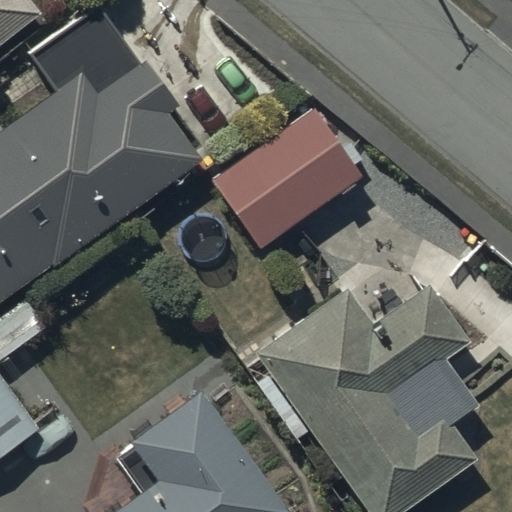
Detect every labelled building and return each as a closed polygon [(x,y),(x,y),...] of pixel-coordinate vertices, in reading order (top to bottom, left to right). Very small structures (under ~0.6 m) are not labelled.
[(0,0),(0,41),(36,12),(26,0),(0,0)] [(0,125),(0,299),(48,263),(51,266),(196,159),(163,113),(173,104),(141,59),(135,63),(94,5),(67,24),(60,13),(20,42),(29,53),(24,57),(48,91),(0,125)] [(255,245),(354,176),(340,155),(350,148),(339,131),(328,138),(308,109),(208,178),(255,245)] [(291,438),(302,430),(360,511),(396,511),(472,458),(446,422),(471,404),(440,361),(465,343),(424,287),(372,325),(345,288),(253,354),(268,375),(253,385),(291,438)] [(0,453),(35,428),(0,379),(0,453)] [(278,511),(188,391),(117,444),(146,481),(105,511),(278,511)]
